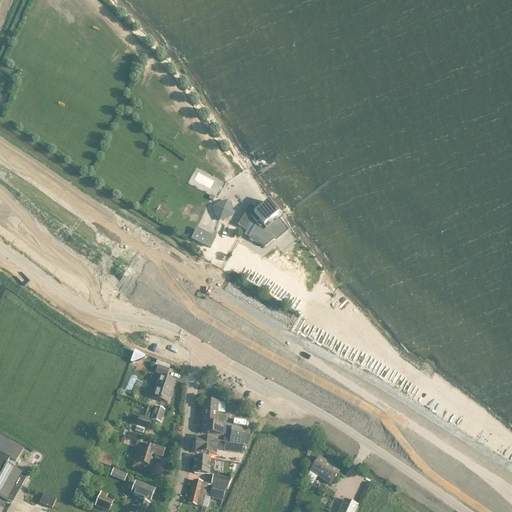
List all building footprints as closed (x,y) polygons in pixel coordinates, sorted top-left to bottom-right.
[(141,67),(146,57),(141,54),(136,65),(141,67)] [(224,206),(217,210),(219,218),(224,225),(232,223),(239,219),(237,211),(232,204),(224,206)] [(273,205),(259,217),(258,217),(271,232),(269,234),(260,229),(253,241),(270,251),(283,239),(285,238),(287,236),(288,234),(288,232),(288,230),(287,228),(286,226),(284,223),(284,222),(283,222),(278,226),(276,223),(283,218),(273,205)] [(248,216),(248,220),(243,229),(251,233),(257,222),(253,219),(258,211),(255,209),(252,211),(250,213),(248,216)] [(197,242),(215,251),(216,251),(220,241),(212,238),(211,239),(201,234),(197,242)] [(151,322),(148,327),(159,334),(162,329),(151,322)] [(140,348),(136,358),(145,362),(149,352),(140,348)] [(174,373),(162,369),(160,376),(165,378),(164,379),(164,378),(156,401),(172,406),(180,384),(171,381),(174,373)] [(228,439),(228,428),(221,427),(222,405),(208,404),(207,427),(213,428),(212,438),(228,439)] [(144,419),(141,433),(148,435),(149,432),(153,433),(156,423),(165,426),(169,413),(153,408),(149,421),(144,419)] [(133,435),(131,441),(142,444),(144,438),(133,435)] [(234,445),(234,446),(248,448),(250,438),(235,435),(234,442),(234,445)] [(0,496),(16,506),(31,479),(18,471),(28,453),(0,437),(0,496)] [(200,456),(221,458),(222,443),(201,442),(201,445),(199,446),(199,451),(200,452),(200,456)] [(170,461),(172,453),(157,449),(155,456),(145,452),(139,471),(147,473),(148,468),(154,470),(158,457),(170,461)] [(106,456),(103,466),(115,470),(118,460),(106,456)] [(207,476),(217,478),(216,488),(232,493),(237,482),(223,479),(224,475),(219,474),(220,463),(214,463),(200,461),(197,476),(206,478),(207,476)] [(336,487),(343,477),(335,472),(337,469),(324,461),(316,473),(336,487)] [(30,491),(43,497),(46,490),(33,484),(30,491)] [(198,484),(194,503),(193,507),(207,510),(210,500),(215,501),(227,504),(230,492),(218,489),(216,496),(211,495),(213,488),(198,484)] [(137,508),(135,511),(152,511),(154,507),(150,506),(151,503),(155,505),(160,493),(140,485),(135,497),(146,501),(145,503),(144,503),(141,510),(137,508)] [(105,495),(100,509),(106,511),(114,511),(118,505),(111,501),(112,498),(105,495)] [(49,497),(45,504),(44,506),(57,511),(61,503),(49,497)] [(361,511),(364,508),(350,501),(344,511),(361,511)]
